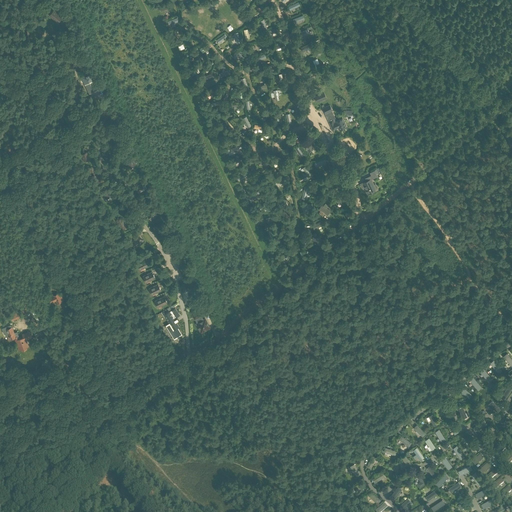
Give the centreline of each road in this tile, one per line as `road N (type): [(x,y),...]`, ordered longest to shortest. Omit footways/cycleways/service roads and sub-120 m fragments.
road 1 (track): [(0,504),(511,101)]
road 2 (unknown): [(82,442),(65,360),(31,326)]
